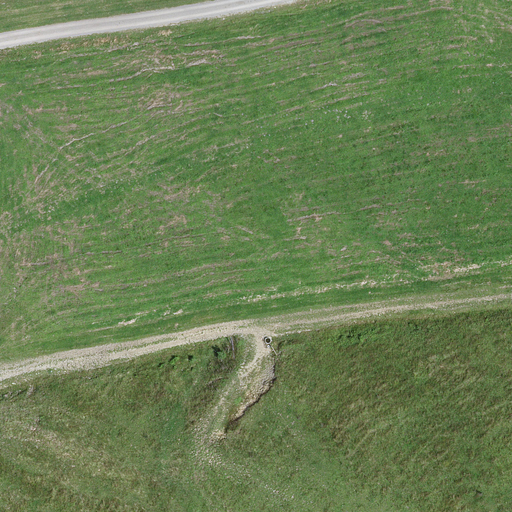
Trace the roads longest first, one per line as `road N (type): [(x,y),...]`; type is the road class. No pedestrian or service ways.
road 1 (track): [(0,375),(511,294)]
road 2 (track): [(0,42),(259,0)]
